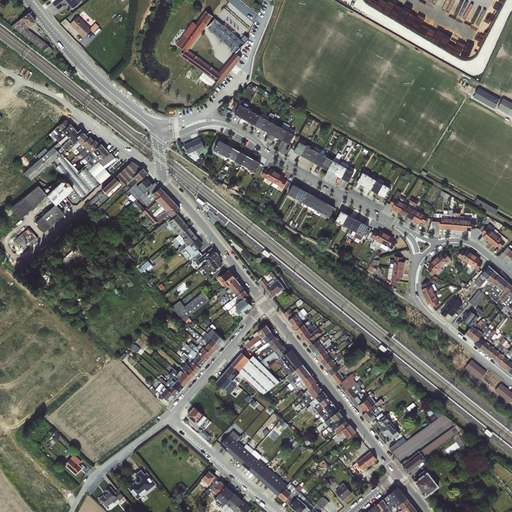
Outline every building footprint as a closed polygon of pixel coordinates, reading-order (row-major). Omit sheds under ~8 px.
[(60,0),(53,5),(56,10),(63,5),(68,11),(81,1),(80,0),(60,0)] [(222,71),(189,50),(212,14),(203,7),(177,46),(183,50),(180,53),(217,77),(214,81),(221,85),(241,55),(235,51),(222,71)] [(12,27),(42,49),(46,43),(26,29),(33,20),(23,12),(12,27)] [(96,22),(90,27),(77,15),(69,23),(84,37),(91,29),(94,32),(100,26),(96,22)] [(466,58),(469,49),(463,47),(460,56),(466,58)] [(476,88),(472,98),(495,107),(499,97),(476,88)] [(496,109),(511,115),(511,102),(501,98),(496,109)] [(242,118),(247,108),(240,104),(234,114),(242,118)] [(247,108),(242,118),(248,121),(253,111),(247,108)] [(253,111),(248,121),(254,125),(260,115),(253,111)] [(260,115),(254,125),(262,129),(267,119),(266,118),(260,115)] [(267,119),(262,129),(269,133),(274,123),(271,121),(267,119)] [(274,123),(269,133),(276,137),(281,127),(274,123)] [(281,127),(276,137),(283,141),(288,131),(281,127)] [(288,131),(283,141),(289,144),(295,134),(288,131)] [(196,150),(204,147),(200,137),(184,145),(188,154),(196,150)] [(221,154),(226,144),(219,140),(214,150),(218,152),(221,154)] [(301,155),(306,146),(299,142),(294,151),(301,155)] [(96,155),(104,148),(100,143),(98,144),(92,150),(96,155)] [(226,144),(221,154),(228,157),(233,147),(226,144)] [(78,152),(83,157),(89,151),(84,146),(78,152)] [(306,146),(301,155),(307,159),(313,149),(306,146)] [(233,147),(228,157),(235,161),(240,151),(233,147)] [(96,155),(95,156),(97,159),(104,154),(107,151),(104,148),(96,155)] [(313,149),(307,159),(314,163),(320,153),(313,149)] [(104,154),(97,159),(98,161),(104,166),(114,158),(109,150),(104,154)] [(240,151),(235,161),(241,165),(246,155),(240,151)] [(320,153),(314,163),(321,167),(326,157),(320,153)] [(338,153),(333,161),(339,164),(341,161),(339,160),(342,155),(338,153)] [(72,185),(82,197),(91,190),(82,178),(78,182),(77,181),(81,178),(62,155),(58,158),(62,162),(57,166),(66,178),(63,180),(69,188),(72,185)] [(246,155),(241,165),(245,167),(248,169),(254,159),(246,155)] [(97,159),(95,156),(91,160),(89,158),(87,160),(88,162),(84,165),(89,170),(98,161),(97,159)] [(326,157),(321,167),(328,170),(333,161),(326,157)] [(254,159),(248,169),(255,172),(260,163),(254,159)] [(98,161),(89,170),(100,183),(110,174),(104,166),(98,161)] [(131,161),(114,177),(117,180),(119,182),(122,186),(125,183),(132,176),(142,168),(131,161)] [(333,161),(328,170),(335,174),(340,165),(333,161)] [(340,165),(335,174),(341,178),(347,168),(340,165)] [(78,174),(92,188),(98,181),(84,168),(78,174)] [(142,168),(132,176),(137,181),(146,173),(142,168)] [(269,171),(265,178),(272,182),(278,172),(271,168),(269,171)] [(347,168),(341,178),(348,182),(354,172),(347,168)] [(278,172),(272,182),(279,186),(284,179),(285,176),(278,172)] [(364,186),(370,176),(363,172),(357,182),(364,186)] [(131,186),(126,191),(129,195),(130,194),(136,200),(138,197),(152,184),(150,182),(145,187),(140,181),(145,177),(148,175),(146,173),(137,181),(131,186)] [(132,176),(125,183),(127,185),(123,188),(126,191),(131,186),(137,181),(132,176)] [(370,176),(364,186),(371,190),(377,180),(370,176)] [(117,180),(114,177),(102,189),(106,193),(119,182),(117,180)] [(150,182),(145,177),(140,181),(145,187),(150,182)] [(59,178),(41,193),(50,203),(68,188),(59,178)] [(377,180),(371,190),(378,194),(383,184),(377,180)] [(152,184),(138,197),(146,206),(155,199),(156,198),(152,193),(159,186),(155,182),(152,184)] [(295,197),(300,188),(294,184),(288,194),(295,197)] [(383,184),(378,194),(385,198),(390,188),(383,184)] [(17,217),(44,196),(36,185),(8,205),(17,217)] [(163,191),(159,186),(152,193),(156,198),(163,191)] [(300,188),(295,197),(295,198),(299,200),(302,202),(307,192),(300,188)] [(156,198),(155,199),(161,206),(169,198),(163,191),(156,198)] [(397,199),(404,203),(406,199),(400,196),(401,193),(397,191),(389,205),(393,207),(397,199)] [(307,192),(302,202),(306,204),(308,205),(314,196),(307,192)] [(314,196),(308,205),(315,209),(321,199),(314,196)] [(169,198),(161,206),(166,212),(175,204),(169,198)] [(412,198),(409,202),(413,204),(416,206),(418,201),(412,198)] [(144,209),(140,212),(136,216),(147,228),(157,220),(166,212),(161,206),(155,199),(146,206),(144,209)] [(321,199),(315,209),(319,211),(322,213),(327,203),(321,199)] [(397,199),(393,207),(392,209),(399,213),(404,203),(397,199)] [(139,203),(136,200),(131,203),(140,212),(144,209),(139,203)] [(43,230),(61,213),(52,203),(34,220),(43,230)] [(327,203),(322,213),(326,215),(329,217),(334,207),(327,203)] [(404,203),(399,213),(405,217),(411,207),(407,205),(404,203)] [(175,204),(166,212),(171,216),(175,212),(179,209),(175,204)] [(411,207),(405,217),(413,221),(418,211),(411,207)] [(472,220),(471,228),(475,229),(476,218),(460,216),(461,211),(453,210),(452,215),(434,213),(433,217),(432,225),(439,226),(440,217),(448,218),(456,219),(464,219),(472,220)] [(343,224),(348,215),(341,211),(336,220),(339,223),(343,224)] [(418,211),(413,221),(419,224),(421,222),(425,215),(418,211)] [(166,212),(157,220),(161,224),(164,221),(171,216),(166,212)] [(171,216),(164,221),(167,225),(171,230),(173,229),(167,222),(177,214),(175,212),(171,216)] [(105,213),(100,217),(104,222),(109,218),(105,213)] [(188,227),(177,214),(167,222),(173,229),(178,235),(179,234),(188,227)] [(348,215),(343,224),(347,227),(349,228),(355,219),(348,215)] [(440,217),(439,226),(439,228),(448,229),(448,218),(440,217)] [(448,218),(448,229),(455,230),(456,219),(448,218)] [(355,219),(349,228),(353,230),(356,232),(362,222),(355,219)] [(456,219),(455,230),(463,230),(464,219),(456,219)] [(464,219),(463,230),(471,231),(471,228),(472,220),(464,219)] [(164,221),(161,224),(154,230),(157,233),(167,225),(164,221)] [(362,222),(356,232),(363,236),(369,226),(362,222)] [(503,239),(497,246),(500,248),(508,240),(498,232),(488,224),(481,233),(484,235),(490,229),(503,239)] [(26,250),(38,235),(28,226),(15,241),(26,250)] [(188,227),(179,234),(185,242),(187,245),(188,244),(197,237),(188,227)] [(490,229),(484,235),(483,237),(495,248),(497,246),(503,239),(490,229)] [(379,232),(375,239),(382,243),(387,233),(380,230),(379,232)] [(356,232),(354,236),(361,240),(363,236),(356,232)] [(387,233),(382,243),(389,247),(393,240),(394,238),(387,233)] [(179,234),(178,235),(175,238),(181,245),(185,242),(179,234)] [(197,237),(188,244),(194,251),(197,248),(202,244),(197,237)] [(187,245),(185,242),(181,245),(178,247),(179,249),(178,250),(179,252),(181,250),(187,245)] [(187,245),(181,250),(189,260),(192,258),(200,252),(197,248),(194,251),(188,244),(187,245)] [(211,247),(202,254),(196,259),(199,263),(199,264),(205,260),(207,263),(217,255),(211,247)] [(506,256),(511,250),(507,247),(502,253),(506,256)] [(67,266),(81,257),(76,249),(62,258),(67,266)] [(461,259),(465,252),(462,249),(457,257),(461,259)] [(465,252),(461,259),(474,268),(479,261),(480,258),(467,249),(465,252)] [(200,252),(192,258),(197,265),(199,263),(196,259),(202,254),(200,252)] [(436,272),(441,268),(448,261),(442,255),(440,253),(428,264),(430,266),(436,272)] [(217,255),(207,263),(201,267),(207,274),(221,262),(219,259),(220,258),(217,255)] [(394,260),(402,261),(403,257),(394,256),(394,260),(390,260),(389,268),(388,279),(391,280),(399,282),(400,279),(400,277),(392,276),(394,260)] [(148,260),(140,267),(143,271),(151,265),(148,260)] [(405,262),(402,261),(394,260),(392,276),(400,277),(403,278),(405,262)] [(479,261),(474,268),(478,270),(482,263),(479,261)] [(370,265),(366,271),(373,275),(378,266),(370,265)] [(489,266),(481,275),(486,279),(494,270),(489,266)] [(486,279),(486,280),(491,284),(492,282),(499,274),(494,270),(486,279)] [(227,285),(236,279),(235,278),(230,271),(228,273),(227,272),(219,278),(225,287),(227,285)] [(266,288),(277,279),(271,271),(269,273),(273,279),(268,284),(264,279),(260,281),(266,288)] [(499,274),(492,282),(497,286),(503,279),(499,274)] [(486,279),(481,275),(478,278),(480,280),(476,285),(479,288),(486,280),(486,279)] [(236,279),(227,285),(228,285),(233,291),(234,291),(241,285),(236,279)] [(277,279),(266,288),(273,297),(285,288),(277,279)] [(503,279),(497,286),(502,290),(503,289),(508,283),(503,279)] [(486,280),(479,288),(482,290),(481,291),(483,293),(487,288),(491,284),(486,280)] [(491,284),(487,288),(490,290),(488,291),(491,293),(493,290),(497,286),(492,282),(491,284)] [(511,285),(508,283),(503,289),(505,290),(508,292),(511,287),(511,285)] [(233,291),(228,285),(216,294),(218,297),(210,303),(213,306),(224,298),(229,294),(233,291)] [(241,285),(234,291),(237,295),(244,289),(241,285)] [(438,299),(435,293),(435,292),(431,285),(421,290),(428,304),(430,303),(438,299)] [(483,293),(481,291),(479,290),(479,289),(476,286),(466,299),(475,307),(485,294),(483,293)] [(493,290),(491,293),(493,295),(490,299),(492,301),(502,290),(497,286),(493,290)] [(116,288),(113,291),(118,297),(121,295),(116,288)] [(237,295),(236,296),(240,301),(245,297),(248,294),(244,289),(237,295)] [(508,292),(505,290),(499,297),(501,300),(506,294),(508,292)] [(180,301),(172,307),(184,320),(210,299),(204,291),(185,306),(180,301)] [(229,294),(224,298),(226,300),(229,298),(231,300),(236,296),(237,295),(234,291),(233,291),(229,294)] [(506,294),(501,300),(506,304),(511,298),(506,294)] [(236,296),(231,300),(222,307),(226,312),(230,309),(235,305),(240,301),(236,296)] [(240,301),(235,305),(238,308),(236,309),(236,310),(239,314),(243,311),(248,308),(251,306),(245,297),(240,301)] [(503,308),(501,310),(506,314),(507,312),(511,306),(511,299),(511,298),(506,304),(503,308)] [(296,314),(299,312),(297,308),(296,309),(294,306),(283,314),(288,320),(296,314)] [(477,311),(474,314),(479,317),(483,312),(478,307),(476,310),(477,311)] [(299,312),(296,314),(300,319),(304,316),(300,311),(299,312)] [(467,323),(474,314),(470,311),(462,319),(467,323)] [(296,314),(288,320),(292,325),(300,319),(296,314)] [(474,314),(467,323),(471,326),(472,326),(475,322),(479,317),(474,314)] [(304,316),(300,319),(304,324),(310,320),(312,318),(310,315),(306,318),(304,316)] [(300,319),(292,325),(296,330),(304,324),(300,319)] [(310,320),(304,324),(307,329),(313,325),(314,324),(310,320)] [(329,320),(318,328),(322,333),(324,331),(322,328),(331,322),(329,320)] [(475,322),(472,326),(477,329),(478,329),(484,322),(481,320),(478,324),(475,322)] [(484,322),(478,329),(483,333),(488,326),(485,324),(487,322),(485,320),(484,322)] [(304,324),(296,330),(300,335),(307,329),(304,324)] [(267,325),(257,332),(262,338),(263,338),(271,331),(267,325)] [(313,325),(307,329),(311,334),(318,328),(316,326),(314,328),(313,325)] [(472,326),(471,326),(466,333),(471,338),(477,329),(472,326)] [(483,333),(481,337),(483,339),(488,332),(491,328),(489,326),(488,326),(483,333)] [(311,334),(305,339),(310,346),(316,341),(314,339),(322,333),(318,328),(311,334)] [(307,329),(300,335),(304,340),(305,339),(311,334),(307,329)] [(477,329),(471,338),(476,342),(481,337),(483,333),(478,329),(477,329)] [(209,343),(213,339),(203,330),(202,332),(205,335),(202,337),(209,343)] [(491,334),(486,341),(490,345),(494,339),(497,336),(495,334),(496,332),(494,330),(491,334)] [(271,331),(263,338),(267,343),(268,342),(275,336),(271,331)] [(262,338),(257,332),(253,335),(254,337),(250,341),(248,339),(244,342),(245,343),(249,348),(254,344),(262,338)] [(323,336),(318,340),(322,344),(322,345),(333,336),(331,334),(325,338),(323,336)] [(494,339),(490,345),(494,347),(495,348),(503,338),(505,336),(503,334),(497,341),(494,339)] [(209,343),(202,337),(200,336),(196,340),(200,344),(204,347),(205,348),(209,343)] [(275,336),(268,342),(271,347),(280,340),(276,336),(275,336)] [(333,336),(322,345),(325,349),(332,344),(330,342),(334,338),(333,336)] [(481,337),(476,342),(475,344),(480,348),(486,341),(483,339),(481,337)] [(262,338),(254,344),(258,349),(267,343),(263,338),(262,338)] [(503,338),(495,348),(500,352),(504,347),(502,345),(506,340),(503,338)] [(213,339),(209,343),(216,350),(220,345),(213,339)] [(189,340),(186,343),(198,354),(204,347),(200,344),(198,346),(191,340),(191,342),(189,340)] [(280,340),(271,347),(275,351),(283,345),(280,340)] [(316,341),(310,346),(309,347),(313,351),(322,344),(318,340),(316,341)] [(486,341),(480,348),(485,352),(490,345),(486,341)] [(267,343),(258,349),(262,354),(266,350),(271,347),(268,342),(267,343)] [(186,343),(184,345),(184,346),(190,352),(188,355),(187,355),(193,361),(199,355),(198,354),(186,343)] [(209,343),(205,348),(212,354),(216,350),(209,343)] [(332,344),(325,349),(329,354),(336,349),(338,347),(336,344),(335,346),(333,343),(332,344)] [(504,347),(500,352),(505,356),(509,351),(507,349),(510,345),(508,343),(504,347)] [(322,344),(313,351),(317,356),(325,349),(322,345),(322,344)] [(283,345),(275,351),(280,357),(288,352),(288,351),(283,345)] [(490,345),(485,352),(489,356),(495,348),(494,347),(490,345)] [(204,347),(198,354),(199,355),(206,361),(212,354),(205,348),(204,347)] [(271,347),(266,350),(268,352),(266,354),(268,356),(275,351),(271,347)] [(495,348),(489,356),(494,360),(500,352),(495,348)] [(325,349),(317,356),(320,361),(329,354),(325,349)] [(336,349),(329,354),(332,358),(333,359),(336,356),(334,354),(337,351),(336,349)] [(280,357),(277,359),(283,367),(297,357),(292,350),(288,351),(288,352),(280,357)] [(268,356),(260,362),(266,367),(269,365),(266,362),(275,356),(277,359),(280,357),(275,351),(268,356)] [(242,352),(231,365),(239,371),(250,359),(242,352)] [(500,352),(494,360),(499,364),(505,356),(500,352)] [(122,353),(118,358),(124,363),(128,359),(122,353)] [(193,361),(187,355),(184,353),(182,355),(187,359),(185,362),(187,363),(190,365),(193,361)] [(336,356),(333,359),(336,363),(342,358),(346,355),(344,353),(342,355),(340,353),(336,356)] [(329,354),(320,361),(324,365),(332,358),(329,354)] [(199,355),(193,361),(201,367),(206,361),(199,355)] [(250,359),(239,371),(240,372),(240,373),(263,394),(280,381),(266,367),(260,362),(256,358),(253,355),(250,359)] [(505,356),(499,364),(504,368),(510,360),(505,356)] [(297,357),(283,367),(289,375),(295,371),(303,364),(297,357)] [(332,358),(324,365),(328,370),(336,363),(333,359),(332,358)] [(342,358),(336,363),(340,368),(346,363),(342,358)] [(471,359),(465,367),(480,379),(486,372),(471,359)] [(193,361),(190,365),(191,366),(197,372),(201,367),(193,361)] [(346,363),(340,368),(343,371),(350,365),(348,362),(346,363)] [(187,363),(182,368),(186,370),(187,371),(191,366),(190,365),(187,363)] [(336,363),(328,370),(332,375),(338,370),(340,368),(336,363)] [(303,364),(295,371),(299,376),(307,370),(303,364)] [(231,365),(224,373),(233,381),(235,378),(240,373),(240,372),(239,371),(231,365)] [(176,373),(173,376),(169,381),(172,384),(173,385),(177,380),(179,378),(176,375),(181,370),(184,372),(186,370),(182,368),(181,366),(177,371),(176,373)] [(184,372),(182,375),(189,381),(197,372),(191,366),(187,371),(186,370),(184,372)] [(307,370),(299,376),(302,380),(310,374),(307,370)] [(338,370),(332,375),(339,384),(345,379),(338,370)] [(299,376),(295,371),(286,377),(290,383),(299,376)] [(345,379),(339,384),(344,391),(356,383),(353,379),(357,376),(354,372),(345,379)] [(233,381),(224,373),(217,382),(230,393),(236,386),(237,384),(236,383),(233,381)] [(310,374),(302,380),(306,385),(309,389),(316,382),(316,381),(310,374)] [(179,378),(177,380),(184,386),(189,381),(182,375),(179,378)] [(296,385),(302,380),(299,376),(290,383),(287,385),(292,391),(297,387),(295,385),(296,385)] [(356,383),(350,387),(357,394),(360,392),(357,388),(365,381),(362,378),(356,383)] [(309,389),(308,390),(311,394),(319,386),(316,382),(309,389)] [(511,391),(501,383),(495,390),(510,402),(511,399),(511,391)] [(319,386),(311,394),(315,398),(316,398),(323,391),(319,386)] [(357,394),(350,387),(344,391),(350,399),(357,394)] [(410,388),(408,390),(411,394),(417,400),(419,398),(410,388)] [(323,391),(316,398),(320,403),(327,396),(323,391)] [(360,392),(357,394),(362,401),(364,399),(365,398),(360,392)] [(364,399),(362,401),(363,402),(367,398),(373,405),(376,403),(372,397),(374,395),(372,392),(367,397),(364,399)] [(311,394),(307,398),(303,401),(304,401),(302,403),(303,405),(296,411),(298,413),(310,403),(315,398),(311,394)] [(357,394),(350,399),(356,407),(360,404),(363,402),(362,401),(357,394)] [(327,396),(320,403),(323,407),(331,401),(327,396)] [(315,398),(310,403),(311,405),(306,409),(309,412),(310,411),(320,403),(316,398),(315,398)] [(363,402),(360,404),(365,412),(371,408),(373,405),(367,398),(363,402)] [(373,405),(371,408),(375,412),(383,405),(382,403),(384,401),(382,398),(376,403),(373,405)] [(331,401),(323,407),(327,412),(335,406),(331,401)] [(410,410),(416,405),(414,402),(407,407),(410,410)] [(320,403),(310,411),(314,415),(318,412),(323,407),(320,403)] [(335,406),(327,412),(331,417),(338,410),(335,406)] [(197,424),(204,415),(194,407),(187,416),(197,424)] [(323,407),(318,412),(322,416),(327,412),(323,407)] [(371,408),(365,412),(362,414),(367,420),(373,414),(375,413),(375,412),(371,408)] [(338,410),(331,417),(335,422),(343,416),(338,410)] [(327,412),(322,416),(325,421),(331,417),(327,412)] [(373,414),(367,420),(369,423),(376,417),(373,414)] [(442,415),(438,418),(428,425),(392,452),(396,458),(397,457),(449,419),(443,414),(442,415)] [(204,415),(197,424),(200,426),(207,418),(204,415)] [(388,421),(389,420),(385,415),(378,421),(381,425),(379,427),(383,432),(392,426),(388,421)] [(343,416),(335,422),(338,425),(346,420),(343,416)] [(331,417),(325,421),(329,426),(335,422),(331,417)] [(346,420),(338,425),(342,430),(349,424),(346,420)] [(349,424),(342,430),(349,438),(356,432),(351,426),(349,424)] [(335,427),(331,431),(331,432),(333,433),(336,431),(338,433),(342,430),(338,425),(335,427)] [(418,450),(401,464),(403,467),(421,453),(424,457),(463,430),(456,425),(420,451),(419,451),(418,450)] [(392,426),(383,432),(387,436),(389,435),(392,439),(400,433),(396,428),(394,429),(392,426)] [(275,429),(272,432),(278,437),(280,435),(279,434),(280,433),(275,429)] [(204,430),(201,433),(206,438),(209,435),(204,430)] [(342,430),(338,433),(332,438),(335,441),(340,436),(345,441),(349,438),(342,430)] [(228,451),(237,441),(230,434),(221,445),(228,451)] [(237,441),(228,451),(235,458),(244,447),(237,441)] [(364,456),(370,451),(364,442),(357,448),(364,456)] [(244,447),(235,458),(243,464),(251,453),(254,450),(247,444),(244,447)] [(364,456),(357,462),(363,470),(377,459),(370,451),(364,456)] [(251,453),(243,464),(250,471),(259,460),(251,453)] [(74,454),(64,465),(76,475),(82,468),(79,464),(81,461),(74,454)] [(259,460),(250,471),(257,477),(266,466),(259,460)] [(363,470),(357,462),(348,469),(353,474),(356,472),(358,474),(363,470)] [(266,466),(257,477),(264,483),(273,473),(266,466)] [(135,481),(128,487),(137,499),(157,484),(147,472),(145,474),(141,469),(135,475),(137,478),(136,478),(136,479),(135,480),(135,481)] [(208,484),(215,476),(209,471),(202,479),(208,484)] [(428,471),(415,481),(426,496),(431,493),(434,491),(439,486),(428,471)] [(273,473),(264,483),(271,490),(281,479),(273,473)] [(215,476),(208,484),(210,486),(209,487),(206,491),(209,494),(213,490),(212,490),(220,480),(215,476)] [(287,485),(281,479),(271,490),(278,496),(287,485)] [(326,479),(323,481),(328,488),(331,485),(326,479)] [(226,485),(220,480),(212,490),(213,490),(218,495),(226,485)] [(287,485),(278,496),(287,503),(299,492),(300,491),(306,485),(302,482),(296,488),(290,482),(287,485)] [(340,487),(335,491),(343,500),(352,493),(343,482),(338,486),(340,487)] [(183,484),(178,489),(183,493),(188,488),(183,484)] [(226,485),(218,495),(215,498),(218,501),(222,504),(224,505),(224,506),(225,504),(235,493),(226,485)] [(118,499),(119,501),(124,497),(119,490),(115,492),(111,487),(106,491),(107,493),(104,495),(103,495),(98,499),(106,508),(113,502),(114,502),(118,499)] [(393,492),(387,496),(395,507),(401,503),(407,498),(399,488),(393,492)] [(299,492),(287,503),(295,511),(303,502),(306,499),(306,498),(299,492)] [(235,493),(225,504),(234,511),(243,500),(235,493)] [(311,510),(309,511),(318,511),(322,507),(322,508),(328,502),(323,497),(314,506),(311,510)] [(401,503),(399,504),(403,509),(411,503),(407,498),(401,503)] [(113,502),(106,508),(106,509),(108,510),(119,501),(118,499),(114,502),(113,502)] [(303,502),(295,511),(296,511),(309,511),(311,510),(314,506),(306,499),(303,502)] [(383,499),(376,505),(381,510),(382,511),(387,511),(390,510),(383,499)] [(243,500),(234,511),(235,511),(247,511),(252,508),(243,500)] [(411,503),(403,509),(405,511),(408,511),(414,508),(411,503)]
